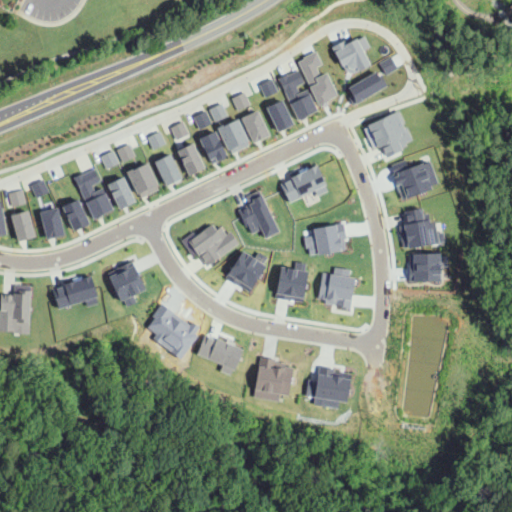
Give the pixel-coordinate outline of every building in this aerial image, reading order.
[(360,34),(364,43),(354,47),(359,59),(348,64),(343,54),(337,57),(330,41),(348,33),(353,37),(360,34)] [(300,60),(318,51),(324,64),(317,66),(323,76),(331,72),(341,94),(320,105),(311,89),(300,60)] [(372,68),(380,83),(352,98),(344,83),(372,68)] [(303,81),(288,89),(291,95),(284,99),(293,116),(315,105),(313,101),(303,81)] [(280,95),(292,119),(276,127),(264,103),(280,95)] [(395,101),(412,137),(403,141),(406,146),(386,156),(379,141),(370,144),(358,118),(395,101)] [(211,120),(223,115),(219,103),(206,108),(211,120)] [(253,104),(268,132),(253,140),(238,112),(253,104)] [(190,116),(196,129),(204,125),(198,112),(190,116)] [(217,120),(237,112),(249,142),(229,150),(217,120)] [(167,127),(173,139),(185,134),(179,121),(167,127)] [(212,122),(225,150),(214,155),(212,151),(206,154),(195,129),(212,122)] [(149,149),(162,143),(157,130),(143,136),(149,149)] [(190,134),(205,169),(190,176),(175,140),(190,134)] [(132,156),(126,143),(113,149),(119,162),(132,156)] [(151,151),(167,143),(184,177),(168,185),(151,151)] [(116,162),(110,150),(97,155),(103,168),(116,162)] [(425,152),(433,178),(427,180),(428,184),(403,193),(398,178),(393,180),(390,172),(394,170),(392,163),(425,152)] [(159,187),(140,196),(124,163),(144,154),(159,187)] [(312,162),(325,188),(314,194),(310,186),(287,198),(278,179),(312,162)] [(93,165),(112,208),(92,216),(74,173),(93,165)] [(117,206),(104,172),(121,166),(135,199),(117,206)] [(42,175),(46,190),(34,193),(29,179),(42,175)] [(97,184),(106,210),(127,203),(118,177),(97,184)] [(5,190),(22,187),(30,231),(14,234),(5,190)] [(256,188),(274,229),(262,234),(258,227),(247,231),(236,205),(248,200),(245,193),(256,188)] [(88,222),(76,194),(61,201),(73,229),(88,222)] [(35,205),(53,201),(60,232),(42,236),(35,205)] [(401,202),(420,201),(421,214),(432,216),(438,241),(401,241),(395,218),(401,202)] [(339,216),(345,246),(311,252),(309,244),(302,245),(299,228),(310,226),(309,219),(328,215),(339,216)] [(218,222),(223,232),(230,230),(237,240),(209,260),(200,247),(191,253),(177,235),(195,222),(201,230),(207,225),(218,222)] [(240,246),(250,252),(254,246),(267,253),(247,286),(221,270),(224,265),(223,257),(231,249),(240,246)] [(402,247),(439,246),(440,282),(403,283),(403,262),(402,247)] [(106,266),(128,255),(142,284),(116,297),(106,276),(106,266)] [(273,257),(306,261),(302,296),(275,293),(271,276),(273,257)] [(331,263),(350,263),(350,270),(355,270),(356,312),(327,312),(327,305),(309,305),(309,278),(319,278),(319,271),(326,271),(331,263)] [(48,281),(88,269),(97,299),(84,303),(82,295),(54,303),(48,281)] [(12,284),(27,285),(24,325),(0,323),(0,297),(11,298),(12,284)] [(200,325),(180,360),(166,352),(172,343),(156,328),(151,333),(142,324),(148,305),(161,294),(176,311),(200,325)] [(239,346),(229,370),(197,357),(207,333),(239,346)] [(251,353),(273,355),(272,362),(294,364),(291,393),(279,392),(278,398),(252,395),(249,370),(251,353)] [(313,362),(328,364),(327,372),(350,375),(347,401),(337,400),(336,405),(314,403),(315,395),(301,394),(304,371),(312,372),(313,362)]
